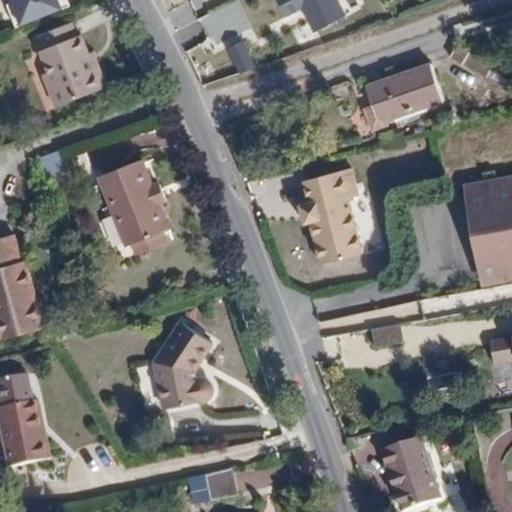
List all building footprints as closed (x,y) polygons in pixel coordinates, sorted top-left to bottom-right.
[(5,0),(16,28),(69,5),(67,0),(5,0)] [(336,0),(274,0),(283,16),(298,9),(311,34),(345,16),(336,0)] [(77,38),(71,21),(28,36),(35,53),(77,38)] [(54,107),(105,87),(92,54),(88,55),(80,36),(77,38),(35,53),(45,80),(44,80),(54,107)] [(243,40),(225,48),(238,75),(255,65),(243,40)] [(457,41),(448,58),(482,77),(491,60),(457,41)] [(361,108),(367,127),(439,104),(426,65),(362,86),(369,106),(361,108)] [(42,155),(45,172),(64,170),(61,152),(42,155)] [(172,229),(144,160),(98,178),(125,248),(172,229)] [(299,227),(307,226),(316,266),(360,256),(347,201),(359,198),(351,168),(300,183),(306,204),(295,206),(299,227)] [(511,279),(511,178),(460,187),(478,285),(511,279)] [(0,268),(22,263),(15,235),(0,238),(0,268)] [(0,341),(40,333),(25,263),(22,263),(0,268),(0,341)] [(214,343),(180,323),(151,359),(161,413),(206,405),(212,400),(213,392),(211,384),(205,381),(196,381),(197,369),(214,343)] [(511,333),(506,335),(507,339),(488,342),(492,368),(511,365),(511,333)] [(39,402),(34,403),(28,375),(0,378),(0,419),(8,467),(44,461),(40,433),(44,432),(39,402)] [(439,499),(423,439),(381,451),(397,510),(439,499)] [(235,471),(206,475),(210,499),(239,495),(235,471)]
